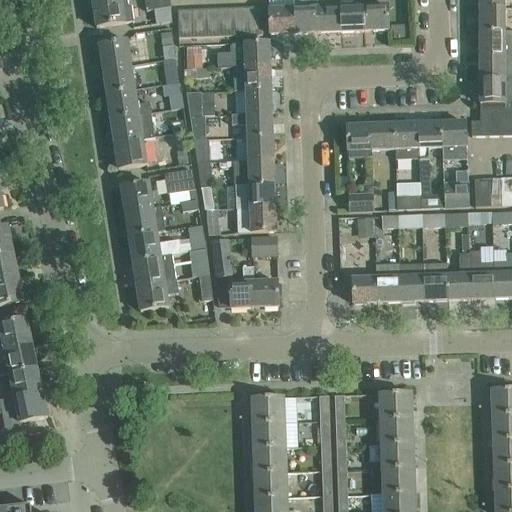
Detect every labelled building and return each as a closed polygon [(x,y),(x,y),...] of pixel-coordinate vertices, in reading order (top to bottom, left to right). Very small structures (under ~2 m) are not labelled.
[(127,0),(122,0),(121,0),(93,5),(97,30),(134,24),(132,8),(129,8),(127,0)] [(170,0),(144,0),(147,13),(156,11),(171,9),(172,9),(170,0)] [(504,11),(504,0),(479,0),(480,11),(504,11)] [(340,34),(340,9),(339,1),(316,2),(316,10),(317,35),(340,34)] [(388,7),(363,8),(364,34),(389,33),(388,7)] [(363,8),(340,9),(340,34),(364,34),(363,8)] [(247,10),(248,38),(262,37),(261,9),(247,10)] [(220,39),(219,10),(205,11),(206,39),(220,39)] [(233,10),(219,10),(220,39),(234,38),(233,10)] [(247,10),(233,10),(234,38),(248,38),(247,10)] [(316,10),(293,11),(294,36),(317,35),(316,10)] [(206,39),(205,11),(191,12),(192,40),(206,39)] [(294,36),(293,11),(269,12),(270,37),(294,36)] [(504,11),(480,11),(480,34),(504,34),(504,11)] [(192,40),(191,12),(177,12),(178,40),(192,40)] [(511,33),(504,34),(480,34),(480,57),(511,57),(511,33)] [(103,72),(132,68),(128,43),(99,47),(103,72)] [(270,45),(244,46),(234,46),(234,55),(219,56),(219,71),(245,70),(271,69),(270,45)] [(202,49),(186,50),(187,58),(203,58),(202,49)] [(511,81),(511,57),(480,57),(480,82),(511,81)] [(187,72),(203,71),(203,58),(187,58),(187,72)] [(163,63),(167,88),(180,86),(176,61),(163,63)] [(136,93),(132,68),(103,72),(107,97),(136,93)] [(271,69),(245,70),(246,93),(271,93),(271,69)] [(187,72),(187,82),(209,81),(209,71),(203,71),(187,72)] [(511,105),(511,81),(480,82),(480,106),(511,105)] [(136,93),(107,97),(111,122),(140,118),(136,93)] [(272,115),(271,93),(246,93),(247,117),(272,115)] [(169,97),(172,112),(184,110),(181,94),(169,97)] [(191,119),(206,118),(204,118),(204,95),(187,96),(191,119)] [(511,111),(500,112),(501,139),(511,138),(511,111)] [(487,139),(487,112),(480,112),(481,124),(472,124),(472,139),(487,139)] [(500,112),(487,112),(487,139),(501,139),(500,112)] [(272,115),(247,117),(234,117),(234,129),(247,128),(248,140),(273,139),(272,115)] [(152,116),(140,118),(111,122),(115,146),(144,142),(155,140),(152,116)] [(208,119),(206,118),(191,119),(195,142),(208,142),(208,119)] [(174,137),(184,135),(183,124),(172,126),(174,137)] [(466,124),(441,125),(442,150),(467,149),(466,124)] [(441,125),(419,126),(420,162),(430,162),(430,150),(442,150),(441,125)] [(420,162),(419,126),(395,127),(396,152),(396,162),(419,161),(419,162),(420,162)] [(396,152),(395,127),(371,128),(372,153),(396,152)] [(372,153),(371,128),(347,129),(348,161),(372,160),(372,153)] [(274,163),(273,139),(248,140),(249,164),(274,163)] [(211,141),(208,142),(195,142),(198,166),(211,165),(211,141)] [(144,142),(115,146),(119,172),(148,167),(144,142)] [(186,153),(176,155),(178,168),(188,167),(186,153)] [(274,163),(249,164),(237,164),(237,188),(275,186),(274,163)] [(213,165),(211,165),(198,166),(202,189),(212,189),(215,189),(213,165)] [(445,197),(429,197),(429,167),(420,167),(422,198),(422,212),(445,211),(445,197)] [(197,191),(194,171),(167,175),(169,195),(197,191)] [(511,208),(511,180),(502,181),(503,209),(511,208)] [(490,209),(489,181),(474,182),(475,210),(490,209)] [(503,209),(502,181),(489,181),(490,209),(503,209)] [(125,214),(154,210),(150,185),(121,189),(125,214)] [(275,186),(237,188),(238,211),(276,210),(275,186)] [(445,197),(445,211),(470,210),(469,186),(445,187),(445,197)] [(373,188),(364,188),(364,198),(370,198),(374,197),(373,188)] [(212,189),(202,189),(206,213),(219,212),(215,212),(212,189)] [(398,195),(388,195),(388,213),(398,213),(398,202),(398,199),(398,195)] [(374,197),(370,198),(364,198),(350,198),(350,214),(374,213),(374,197)] [(398,202),(398,213),(419,212),(419,201),(398,202)] [(201,213),(200,204),(182,206),(184,216),(201,213)] [(154,210),(125,214),(129,239),(158,235),(154,210)] [(276,234),(276,210),(238,211),(239,236),(276,234)] [(219,212),(206,213),(210,239),(222,239),(219,212)] [(511,226),(511,214),(493,215),(493,227),(511,226)] [(493,227),(493,215),(470,216),(470,228),(493,227)] [(470,228),(470,216),(446,217),(446,229),(470,228)] [(422,217),(399,218),(399,230),(423,229),(422,217)] [(446,217),(422,217),(423,229),(446,229),(446,217)] [(399,230),(399,218),(385,218),(385,230),(399,230)] [(376,239),(375,221),(359,221),(359,240),(376,239)] [(8,228),(0,229),(0,256),(13,254),(8,228)] [(193,254),(208,252),(204,228),(189,230),(193,254)] [(158,235),(129,239),(133,264),(162,259),(158,235)] [(254,259),(277,258),(277,237),(253,238),(254,259)] [(253,240),(241,241),(241,253),(253,252),(253,240)] [(234,278),(230,242),(214,244),(218,280),(234,278)] [(208,252),(193,254),(196,279),(201,279),(212,277),(208,252)] [(0,281),(18,278),(13,254),(0,256),(0,281)] [(483,255),(471,256),(473,302),(496,301),(495,267),(483,268),(483,255)] [(460,277),(448,278),(449,303),(473,302),(471,256),(459,256),(460,277)] [(506,267),(495,267),(496,301),(511,300),(511,258),(505,259),(506,267)] [(162,259),(133,264),(137,288),(166,284),(162,259)] [(448,269),(425,270),(426,304),(449,303),(448,278),(448,269)] [(426,304),(425,270),(401,271),(402,305),(426,304)] [(402,305),(401,271),(377,272),(378,280),(379,305),(402,305)] [(216,303),(212,277),(201,279),(205,304),(216,303)] [(18,278),(0,281),(0,307),(23,303),(18,278)] [(379,305),(378,280),(353,281),(354,306),(379,305)] [(176,282),(166,284),(137,288),(141,314),(169,309),(167,298),(178,296),(176,282)] [(278,284),(254,285),(255,310),(279,309),(278,284)] [(255,310),(254,285),(230,286),(231,311),(255,310)] [(27,320),(0,325),(0,351),(32,345),(27,320)] [(32,345),(0,351),(0,377),(10,375),(37,370),(32,345)] [(42,394),(37,370),(10,375),(15,400),(42,394)] [(493,418),(511,417),(511,392),(492,393),(493,418)] [(42,394),(15,400),(0,403),(3,414),(7,432),(22,429),(21,425),(48,419),(42,394)] [(381,422),(413,421),(412,396),(380,397),(381,422)] [(336,424),(345,423),(344,398),(335,399),(336,424)] [(321,424),(330,424),(329,399),(320,399),(321,424)] [(253,427),(285,425),(284,400),(252,401),(253,427)] [(511,417),(493,418),(494,443),(511,442),(511,417)] [(413,421),(381,422),(382,447),(414,446),(413,421)] [(345,423),(336,424),(337,449),(346,448),(345,423)] [(330,424),(321,424),(322,449),(331,449),(330,424)] [(286,450),(285,425),(253,427),(254,452),(286,450)] [(511,467),(511,442),(494,443),(495,468),(511,467)] [(414,446),(382,447),(382,472),(415,471),(414,446)] [(352,448),(346,448),(337,449),(338,474),(347,473),(353,473),(352,448)] [(331,449),(322,449),(322,474),(332,474),(331,449)] [(287,476),(286,450),(254,452),(255,477),(287,476)] [(511,467),(495,468),(495,493),(511,492),(511,467)] [(415,471),(382,472),(383,497),(416,496),(415,471)] [(347,473),(338,474),(338,499),(348,498),(347,473)] [(332,474),(322,474),(323,499),(333,499),(332,474)] [(288,501),(287,476),(255,477),(256,502),(288,501)] [(511,511),(511,492),(495,493),(496,511),(511,511)] [(416,511),(416,496),(383,497),(383,511),(416,511)] [(348,511),(348,498),(338,499),(338,511),(348,511)] [(333,511),(333,499),(323,499),(323,511),(333,511)] [(288,511),(288,501),(256,502),(255,511),(288,511)]
